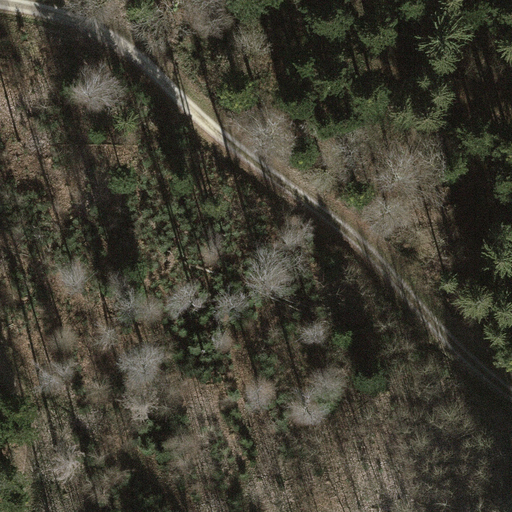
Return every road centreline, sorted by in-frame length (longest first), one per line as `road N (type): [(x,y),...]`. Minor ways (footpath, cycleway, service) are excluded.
road 1 (track): [(0,1),(63,11),(150,52),(263,167),(384,255),(457,352),(511,395)]
road 2 (track): [(215,511),(14,367)]
